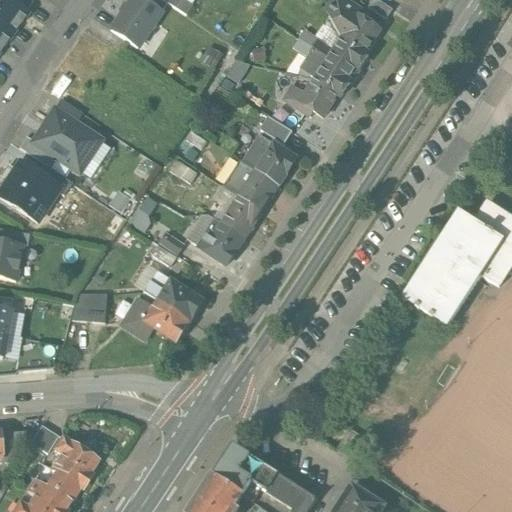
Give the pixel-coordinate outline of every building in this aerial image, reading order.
[(8,0),(0,0),(0,28),(12,37),(28,14),(26,12),(8,0)] [(33,3),(28,0),(8,0),(26,12),(33,3)] [(161,14),(139,0),(130,0),(110,31),(138,49),(161,14)] [(367,15),(343,0),(329,0),(324,8),(340,38),(365,54),(366,53),(363,51),(377,29),(363,20),(367,15)] [(392,8),(379,0),(370,0),(367,6),(386,18),(392,8)] [(0,52),(12,37),(0,28),(0,52)] [(332,50),(309,34),(304,42),(312,47),(327,57),(332,50)] [(332,50),(327,57),(349,72),(353,65),(356,67),(365,54),(340,38),(332,50)] [(327,57),(312,47),(306,56),(321,66),(327,57)] [(221,56),(211,49),(202,61),(213,68),(221,56)] [(349,72),(327,57),(321,66),(314,78),(339,94),(348,81),(344,78),(349,72)] [(314,78),(303,95),(296,90),(287,103),(302,113),(306,106),(320,116),(335,93),(338,95),(339,94),(314,78)] [(101,143),(54,111),(32,144),(79,176),(101,143)] [(290,130),(266,115),(258,129),(281,143),(290,130)] [(293,158),(257,135),(240,161),(276,185),(293,158)] [(276,185),(240,161),(223,187),(237,197),(259,211),(276,185)] [(35,175),(19,164),(0,193),(0,199),(37,224),(57,194),(59,191),(35,175)] [(59,191),(57,194),(64,198),(72,185),(42,165),(35,175),(59,191)] [(237,197),(220,224),(241,238),(259,211),(237,197)] [(461,212),(406,297),(449,326),(482,275),(500,286),(511,267),(511,217),(489,202),(476,222),(461,212)] [(212,220),(194,247),(224,265),(241,238),(220,224),(212,220)] [(182,244),(165,233),(158,244),(175,255),(182,244)] [(21,247),(0,243),(0,281),(14,284),(21,247)] [(200,302),(154,272),(141,292),(156,301),(187,321),(200,302)] [(151,310),(135,301),(120,326),(143,340),(151,327),(174,342),(187,321),(156,301),(151,310)] [(10,313),(0,310),(0,335),(6,337),(10,313)] [(58,438),(41,427),(30,444),(46,455),(58,438)] [(95,463),(61,440),(54,451),(61,456),(51,472),(56,475),(56,474),(79,488),(78,489),(81,491),(90,477),(87,475),(95,463)] [(274,475),(228,446),(208,476),(239,496),(248,484),(256,489),(263,493),(274,475)] [(79,488),(56,474),(56,475),(43,494),(42,494),(41,488),(33,483),(28,491),(35,496),(60,511),(62,511),(78,489),(79,488)] [(303,511),(312,499),(274,475),(263,493),(292,511),(303,511)] [(208,476),(184,511),(235,511),(236,511),(232,508),(239,497),(239,496),(208,476)] [(239,496),(239,497),(244,500),(251,490),(254,492),(256,489),(248,484),(239,496)] [(379,511),(382,507),(350,486),(334,511),(379,511)] [(60,511),(35,496),(25,511),(18,506),(14,511),(60,511)]
